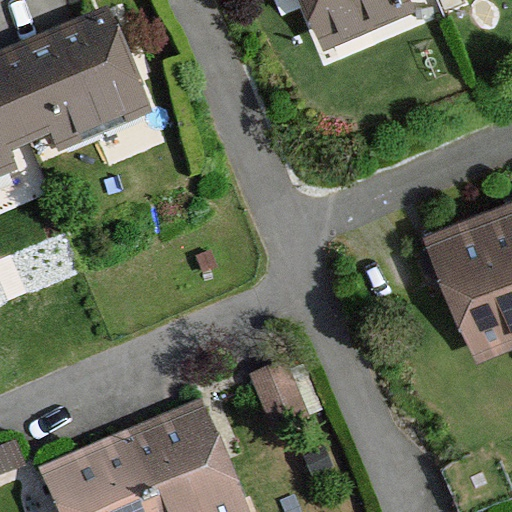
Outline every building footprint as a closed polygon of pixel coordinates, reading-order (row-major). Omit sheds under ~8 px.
[(409,0),(304,0),(320,40),(411,4),(409,0)] [(98,8),(0,46),(0,107),(14,142),(35,134),(45,159),(142,121),(98,8)] [(0,170),(0,147),(14,142),(0,107),(0,178),(3,178),(0,170)] [(511,338),(511,218),(506,205),(421,241),(470,356),(511,338)] [(252,511),(208,408),(123,443),(152,511),(252,511)] [(152,511),(123,443),(38,479),(52,511),(152,511)]
